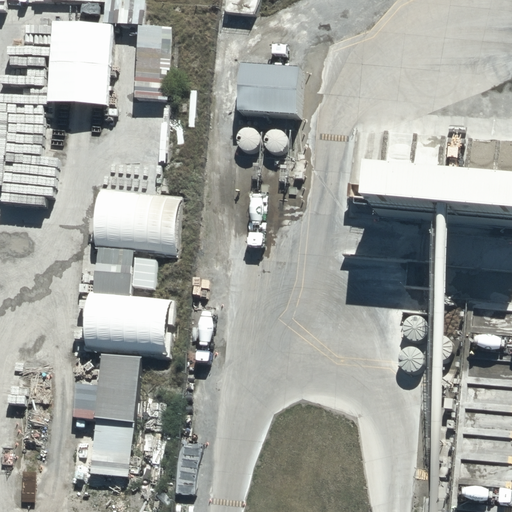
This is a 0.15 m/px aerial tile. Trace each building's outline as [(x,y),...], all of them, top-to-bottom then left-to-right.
[(173,90),(174,31),(140,30),(138,89),(173,90)] [(115,35),(54,31),(52,72),(113,75),(115,35)] [(301,117),(304,70),(244,67),(241,114),(301,117)] [(167,145),(142,144),(141,180),(165,181),(167,145)] [(511,184),(378,172),(376,207),(511,219),(511,184)] [(151,270),(111,269),(110,289),(151,289),(151,270)] [(144,356),(105,354),(103,387),(78,384),(76,418),(98,420),(92,474),(131,478),(144,356)]
